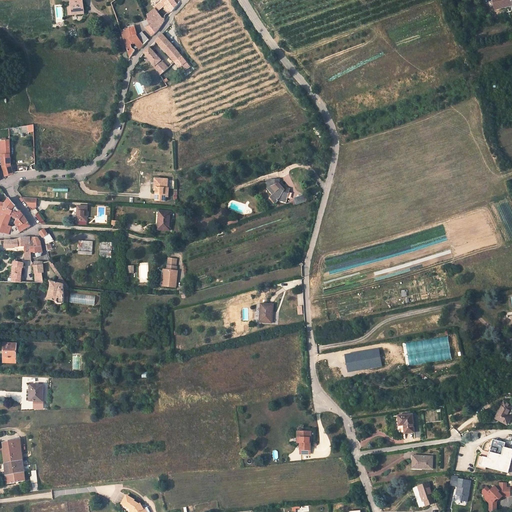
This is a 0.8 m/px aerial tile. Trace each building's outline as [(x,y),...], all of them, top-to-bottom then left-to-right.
[(82,0),(71,0),(73,15),(83,14),(82,3),(83,2),(82,0)] [(164,2),(172,12),(178,5),(173,0),(162,0),(159,3),(161,5),(164,2)] [(511,0),(492,0),(493,2),(494,5),(495,10),(511,5),(511,0)] [(161,5),(168,14),(172,12),(164,2),(161,5)] [(162,18),(155,9),(150,13),(148,15),(150,19),(149,20),(147,20),(150,25),(155,33),(157,31),(162,25),(164,21),(165,18),(164,17),(162,18)] [(146,27),(152,36),(155,33),(150,25),(146,27)] [(138,36),(134,27),(122,31),(130,58),(135,51),(136,49),(135,49),(134,50),(133,49),(132,45),(133,44),(132,43),(134,42),(135,43),(139,50),(143,45),(138,36)] [(142,32),(138,36),(143,45),(149,40),(142,32)] [(178,68),(182,72),(190,67),(178,51),(167,40),(163,34),(156,41),(179,67),(178,68)] [(144,53),(156,70),(160,67),(158,64),(160,63),(161,64),(163,62),(151,49),(150,48),(144,53)] [(156,70),(160,75),(169,68),(163,62),(161,64),(160,63),(158,64),(160,67),(156,70)] [(1,146),(1,155),(11,154),(10,140),(6,141),(1,141),(1,146)] [(11,165),(11,154),(1,155),(2,167),(5,177),(6,177),(13,174),(13,173),(11,165)] [(156,193),(155,201),(165,202),(165,197),(165,195),(168,195),(168,189),(166,189),(167,179),(155,179),(154,189),(152,188),(152,192),(156,193)] [(280,179),(267,180),(267,188),(273,195),(271,196),(277,203),(278,200),(287,203),(288,198),(290,198),(291,194),(289,194),(290,189),(286,188),(285,190),(283,188),(285,186),(281,182),(280,183),(280,179)] [(36,204),(35,198),(22,197),(25,201),(28,205),(36,204)] [(11,216),(17,219),(21,212),(19,211),(12,202),(10,200),(9,199),(4,203),(4,211),(3,213),(11,216)] [(87,207),(78,206),(77,214),(78,214),(78,221),(87,222),(87,207)] [(170,230),(171,212),(159,211),(159,221),(161,221),(160,230),(170,230)] [(16,226),(20,232),(25,229),(30,226),(23,215),(22,214),(21,212),(15,223),(16,226)] [(3,213),(0,219),(0,232),(8,234),(12,227),(8,225),(11,216),(3,213)] [(77,221),(76,224),(86,225),(87,222),(78,221),(78,214),(77,214),(77,221)] [(16,226),(12,228),(12,227),(8,234),(14,235),(17,234),(20,232),(16,226)] [(45,240),(46,242),(48,240),(46,238),(49,236),(48,235),(45,229),(40,232),(45,240)] [(46,242),(46,246),(52,243),(54,241),(49,234),(48,235),(49,236),(46,238),(48,240),(46,242)] [(36,252),(37,258),(41,257),(43,253),(41,242),(39,238),(35,238),(35,237),(32,237),(26,238),(25,246),(25,252),(26,252),(31,252),(36,252)] [(5,241),(5,248),(14,248),(14,247),(25,246),(26,238),(14,240),(9,241),(5,241)] [(93,242),(80,241),(79,251),(85,251),(88,251),(92,252),(93,242)] [(111,243),(101,243),(100,255),(102,255),(102,258),(108,258),(108,249),(111,250),(111,243)] [(177,260),(169,259),(168,266),(167,266),(166,270),(166,276),(167,277),(166,281),(165,280),(165,286),(175,288),(177,278),(176,277),(176,276),(177,276),(178,271),(176,271),(177,267),(176,267),(177,260)] [(42,268),(41,261),(35,262),(35,274),(36,283),(44,283),(42,268)] [(13,267),(12,274),(19,275),(20,270),(20,268),(23,268),(23,264),(14,262),(14,267),(13,267)] [(105,281),(93,279),(92,286),(103,288),(105,281)] [(58,283),(51,281),(51,286),(48,299),(58,302),(59,304),(64,304),(65,296),(66,294),(65,291),(64,291),(65,285),(58,283)] [(273,305),(261,304),(260,313),(262,313),(261,322),(272,323),(273,305)] [(4,361),(4,363),(16,363),(17,344),(11,344),(11,345),(8,345),(4,345),(4,357),(4,361)] [(43,385),(31,385),(30,390),(32,390),(31,401),(43,401),(43,385)] [(511,406),(504,402),(495,418),(507,425),(511,417),(508,415),(511,406)] [(412,414),(398,416),(399,424),(404,424),(405,433),(414,432),(412,414)] [(312,432),(299,432),(299,439),(302,439),(302,443),(302,454),(303,454),(312,454),(312,443),(311,443),(311,439),(313,439),(312,432)] [(6,475),(8,484),(25,480),(22,451),(21,447),(20,439),(6,442),(7,449),(5,450),(3,450),(6,473),(4,473),(4,476),(6,475)] [(492,459),(500,461),(504,447),(500,444),(495,445),(492,459)] [(483,457),(481,465),(508,473),(511,457),(511,449),(504,447),(500,461),(492,459),(483,457)] [(432,467),(432,457),(415,456),(415,460),(413,460),(413,466),(422,467),(422,468),(427,468),(427,467),(432,467)] [(429,483),(418,486),(423,502),(425,501),(426,506),(435,503),(433,498),(434,498),(429,483)] [(510,496),(510,495),(510,488),(506,488),(506,483),(499,483),(500,486),(497,488),(494,486),(490,490),(487,487),(482,491),(482,492),(482,493),(485,496),(485,499),(489,503),(489,508),(496,507),(497,502),(495,501),(497,499),(500,499),(502,497),(510,496)] [(126,502),(124,505),(130,508),(133,510),(133,511),(143,511),(142,510),(143,509),(141,506),(140,503),(139,504),(134,501),(134,500),(126,495),(124,500),(126,502)]
